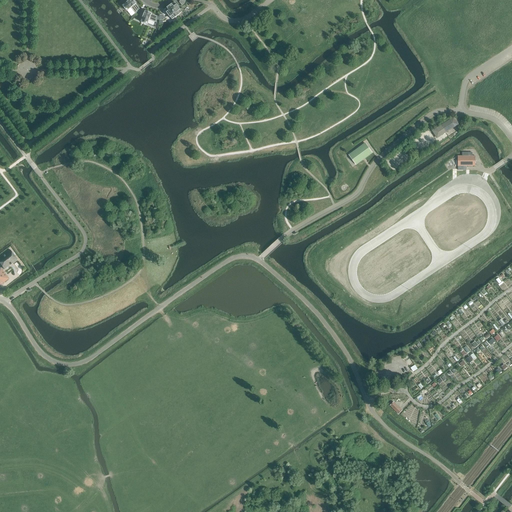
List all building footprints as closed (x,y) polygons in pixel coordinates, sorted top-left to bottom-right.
[(136,14),(140,9),(136,4),(133,0),(125,0),(127,2),(126,2),(122,5),(127,11),(131,8),(136,14)] [(177,16),(180,14),(179,14),(182,12),(180,10),(180,9),(177,4),(176,5),(174,2),(172,4),(169,6),(177,16)] [(177,16),(169,6),(167,8),(165,10),(166,12),(170,17),(172,19),(174,18),(175,18),(177,16)] [(141,22),(147,24),(149,20),(156,23),(157,16),(152,14),(152,13),(145,11),(142,10),(139,18),(142,19),(141,22)] [(450,120),(441,126),(445,132),(454,127),(450,120)] [(433,131),(437,138),(445,132),(441,126),(433,131)] [(365,141),(348,152),(354,161),(371,149),(365,141)] [(458,166),(475,166),(475,156),(472,156),(472,153),(468,153),(468,156),(458,156),(458,166)] [(0,282),(1,283),(9,277),(3,269),(18,257),(11,248),(0,256),(0,260),(3,264),(1,266),(0,266),(0,282)] [(402,410),(394,402),(390,405),(399,414),(402,410)]
